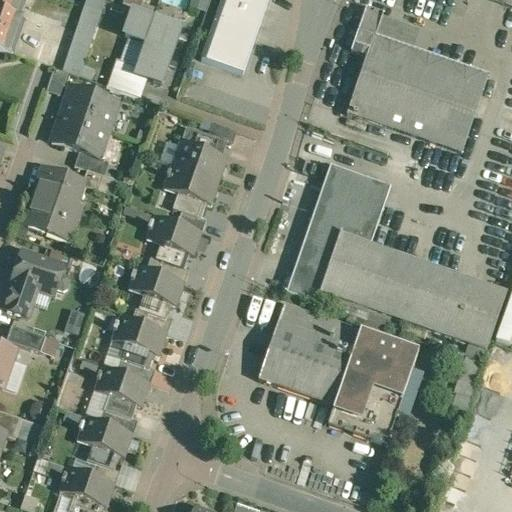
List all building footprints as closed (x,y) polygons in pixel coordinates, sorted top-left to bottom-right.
[(24,0),(0,0),(0,13),(18,20),(24,0)] [(87,0),(63,75),(69,77),(78,80),(104,0),(87,0)] [(142,0),(125,0),(125,4),(140,9),(142,0)] [(185,0),(183,11),(202,15),(205,0),(185,0)] [(223,0),(201,64),(243,78),(270,0),(223,0)] [(381,16),(365,9),(351,53),(366,58),(373,39),(381,16)] [(145,45),(154,18),(130,10),(121,36),(145,45)] [(18,20),(0,13),(0,52),(12,57),(24,22),(18,20)] [(182,27),(154,18),(145,45),(136,71),(133,79),(145,83),(161,88),(182,27)] [(373,39),(366,58),(347,115),(461,154),(487,79),(373,39)] [(133,79),(136,71),(116,63),(107,89),(139,100),(145,83),(133,79)] [(63,75),(54,72),(46,95),(57,99),(61,88),(65,90),(69,77),(63,75)] [(117,107),(70,91),(66,105),(69,106),(65,119),(108,134),(117,107)] [(108,134),(65,119),(60,134),(56,133),(52,147),(79,157),(98,163),(98,162),(108,134)] [(236,136),(212,127),(208,140),(226,146),(226,147),(231,149),(236,136)] [(208,140),(187,132),(181,147),(180,147),(172,171),(219,188),(227,163),(221,161),(226,147),(226,146),(208,140)] [(98,163),(79,157),(75,170),(87,175),(99,179),(104,164),(98,162),(98,163)] [(332,167),(287,297),(318,307),(322,296),(362,310),(381,251),(358,242),(379,183),(332,167)] [(219,188),(172,171),(163,195),(178,200),(173,215),(181,218),(199,225),(205,210),(210,212),(219,188)] [(43,172),(24,228),(44,235),(49,223),(75,232),(83,211),(77,209),(83,190),(84,187),(83,186),(43,172)] [(99,179),(87,175),(83,186),(84,187),(83,190),(109,199),(114,184),(99,179)] [(199,225),(181,218),(177,230),(201,239),(205,227),(199,225)] [(177,230),(154,222),(151,230),(150,229),(148,236),(149,236),(146,246),(161,252),(156,267),(182,276),(187,261),(192,263),(201,239),(177,230)] [(506,295),(381,251),(362,310),(485,353),(506,295)] [(65,270),(22,255),(12,285),(13,286),(8,300),(32,308),(37,294),(55,300),(57,291),(62,278),(65,270)] [(156,267),(151,265),(148,274),(184,287),(187,277),(182,276),(156,267)] [(148,274),(138,271),(134,281),(133,280),(131,287),(132,288),(129,297),(144,303),(139,317),(147,321),(165,327),(165,326),(170,313),(175,315),(184,287),(148,274)] [(68,280),(62,278),(57,291),(64,294),(68,291),(70,284),(68,280)] [(32,308),(8,300),(4,313),(28,322),(32,308)] [(362,332),(286,306),(260,379),(336,406),(361,333),(362,332)] [(65,313),(60,335),(75,338),(80,317),(65,313)] [(165,327),(147,321),(143,332),(167,340),(171,329),(165,326),(165,327)] [(143,332),(120,323),(117,330),(116,330),(113,337),(115,337),(112,346),(126,352),(121,367),(148,377),(148,376),(153,362),(159,364),(167,340),(143,332)] [(46,341),(12,329),(6,345),(41,357),(46,341)] [(420,354),(361,333),(336,406),(360,414),(368,389),(403,401),(420,354)] [(16,356),(0,350),(0,391),(3,392),(16,356)] [(467,359),(454,395),(457,396),(452,410),(467,415),(485,366),(467,359)] [(148,377),(121,367),(117,378),(149,390),(154,378),(148,376),(148,377)] [(117,378),(102,373),(99,380),(96,386),(97,387),(94,396),(110,402),(104,417),(131,426),(136,412),(141,414),(149,390),(117,378)] [(403,401),(368,389),(360,414),(336,406),(330,425),(387,445),(403,401)] [(23,424),(0,415),(0,434),(6,436),(5,440),(16,444),(23,424)] [(131,426),(104,417),(101,427),(133,438),(137,428),(131,426)] [(101,427),(85,422),(82,430),(81,430),(78,438),(80,438),(77,447),(92,452),(86,468),(96,471),(113,477),(113,476),(118,462),(124,464),(133,438),(101,427)] [(113,477),(96,471),(92,482),(116,491),(120,479),(113,476),(113,477)] [(92,482),(68,473),(65,481),(64,481),(61,488),(63,489),(60,498),(74,503),(70,511),(108,511),(116,491),(92,482)] [(62,511),(65,503),(52,499),(48,511),(62,511)]
